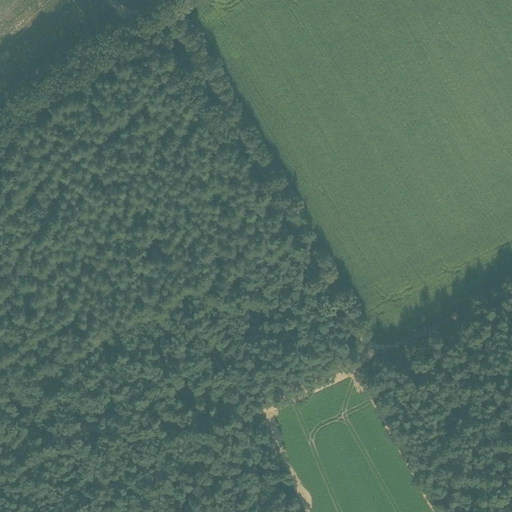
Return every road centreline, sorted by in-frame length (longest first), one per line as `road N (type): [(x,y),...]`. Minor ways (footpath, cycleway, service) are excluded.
road 1 (track): [(158,1),(370,360)]
road 2 (track): [(370,360),(20,511)]
road 3 (track): [(128,26),(0,130)]
road 4 (track): [(370,360),(511,291)]
